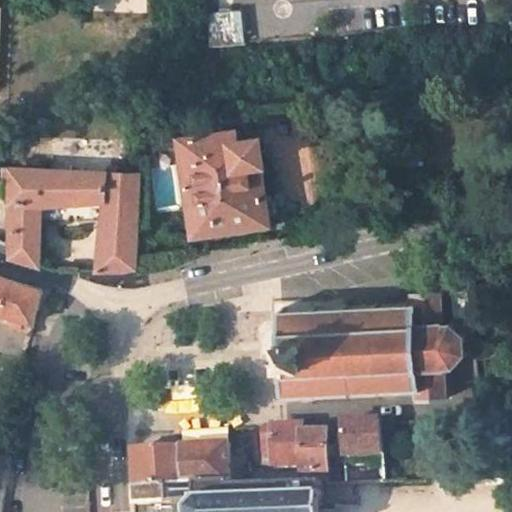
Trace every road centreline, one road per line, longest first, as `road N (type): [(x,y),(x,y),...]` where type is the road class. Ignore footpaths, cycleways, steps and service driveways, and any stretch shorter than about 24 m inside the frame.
road 1 (residential): [(511,218),(120,308)]
road 2 (residential): [(407,406),(118,423)]
road 3 (residential): [(0,261),(120,308)]
